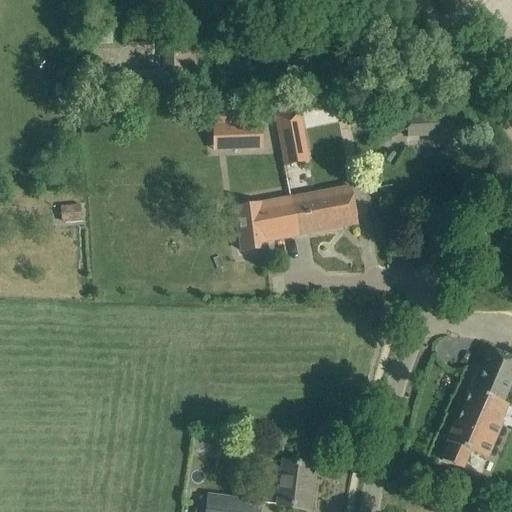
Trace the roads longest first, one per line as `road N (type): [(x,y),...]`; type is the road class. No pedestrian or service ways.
road 1 (unclassified): [(367,511),(387,414),(419,321),(511,190)]
road 2 (track): [(422,0),(511,127)]
